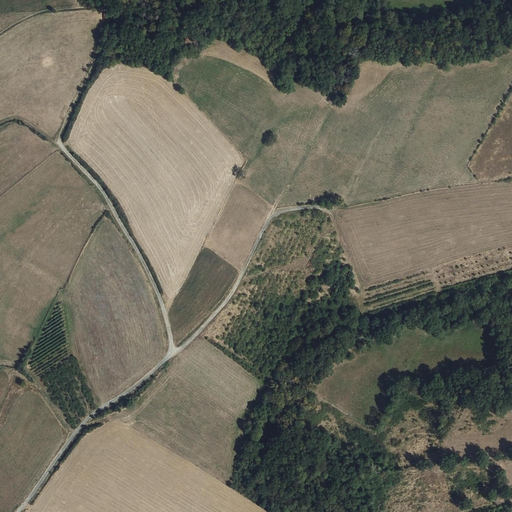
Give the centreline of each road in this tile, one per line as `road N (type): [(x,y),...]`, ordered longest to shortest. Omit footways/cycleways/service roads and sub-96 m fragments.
road 1 (track): [(17,511),(78,427),(227,299),(271,215),(316,205),(333,216)]
road 2 (unclassified): [(171,354),(161,302),(102,191),(59,142)]
